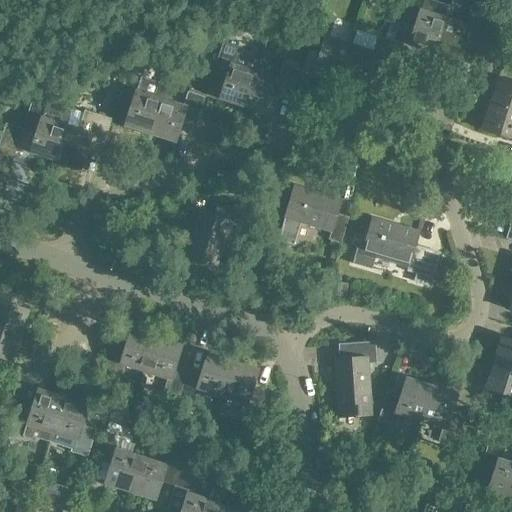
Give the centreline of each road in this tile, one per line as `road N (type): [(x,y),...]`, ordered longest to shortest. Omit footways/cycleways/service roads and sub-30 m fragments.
road 1 (residential): [(281,353),(324,317),(352,314),(452,340),(474,325),(480,301),(412,143),(388,117),(341,121),(175,163),(88,212),(67,260)]
road 2 (residential): [(67,260),(248,325),(281,353)]
road 3 (residential): [(281,353),(296,386),(304,511)]
road 4 (unknown): [(67,260),(35,382)]
